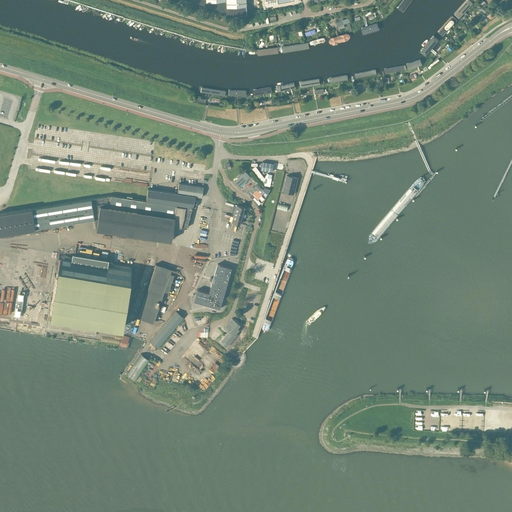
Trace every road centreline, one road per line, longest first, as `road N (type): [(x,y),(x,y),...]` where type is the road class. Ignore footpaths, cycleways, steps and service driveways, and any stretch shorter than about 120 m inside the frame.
road 1 (tertiary): [(219,131),(405,100),(497,35)]
road 2 (unclassified): [(218,152),(309,160),(254,335)]
road 3 (unclassified): [(218,162),(256,220),(233,310),(211,325)]
road 4 (tertiary): [(40,80),(219,131)]
road 5 (unclassified): [(307,15),(235,30),(132,0)]
